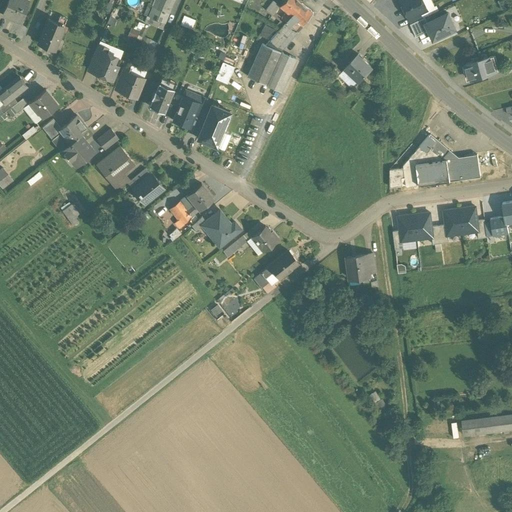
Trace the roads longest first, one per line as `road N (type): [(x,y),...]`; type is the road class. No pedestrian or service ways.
road 1 (track): [(334,240),(5,511)]
road 2 (residential): [(22,59),(334,240)]
road 3 (track): [(410,511),(413,455),(381,209)]
road 4 (tertiary): [(511,149),(340,0)]
road 5 (residential): [(511,185),(395,203),(334,240)]
road 6 (track): [(108,429),(0,303)]
